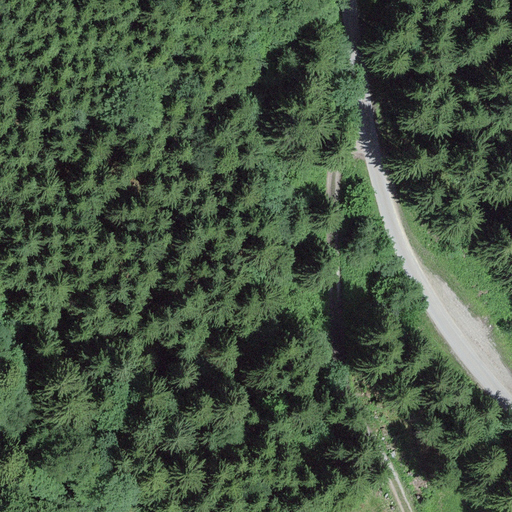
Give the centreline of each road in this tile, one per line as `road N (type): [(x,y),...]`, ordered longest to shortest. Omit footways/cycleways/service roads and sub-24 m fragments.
road 1 (unclassified): [(511,402),(412,270),(385,205),(363,112),(353,0)]
road 2 (track): [(363,112),(340,165),(338,329),(404,511)]
